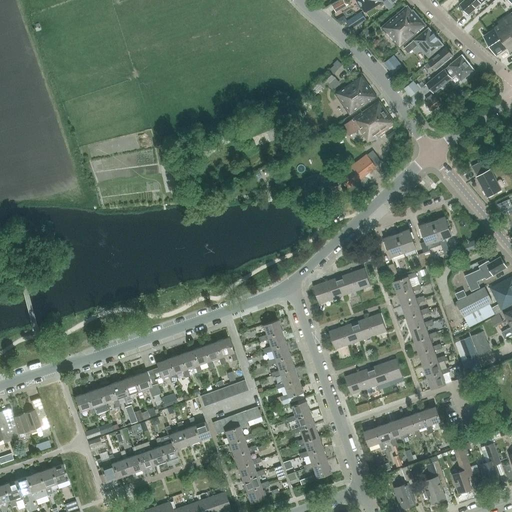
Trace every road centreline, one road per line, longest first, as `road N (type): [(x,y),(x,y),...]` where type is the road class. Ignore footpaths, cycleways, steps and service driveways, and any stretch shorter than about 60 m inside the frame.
road 1 (unclassified): [(0,386),(293,291)]
road 2 (tertiary): [(430,151),(363,57),(301,0)]
road 3 (residential): [(340,424),(293,291)]
road 4 (tertiary): [(511,249),(430,151)]
